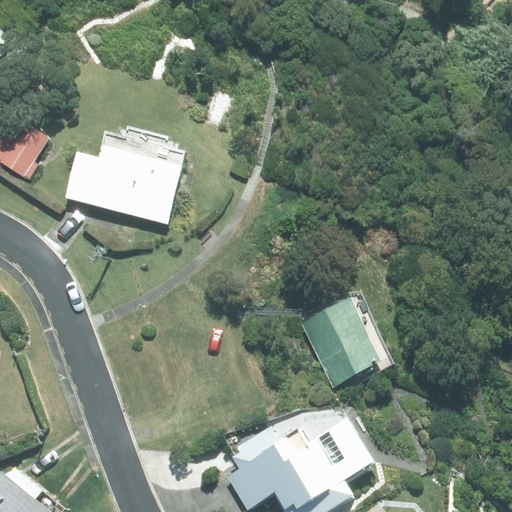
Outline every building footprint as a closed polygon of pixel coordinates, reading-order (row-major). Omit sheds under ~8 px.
[(0,112),(11,90),(0,84),(0,112)] [(57,141),(14,113),(0,134),(0,161),(29,182),(57,141)] [(70,210),(171,234),(185,176),(110,158),(107,170),(81,164),(70,210)] [(356,290),(305,316),(335,377),(387,350),(356,290)] [(296,378),(278,385),(285,402),(303,395),(296,378)] [(336,478),(332,471),(339,467),(328,449),(322,453),(303,424),(293,431),(291,428),(277,437),(272,429),(236,453),(243,464),(230,472),(251,504),(276,488),(291,511),(322,511),(346,497),(334,479),(336,478)] [(0,485),(0,511),(68,511),(70,510),(22,471),(15,479),(10,475),(0,485)]
